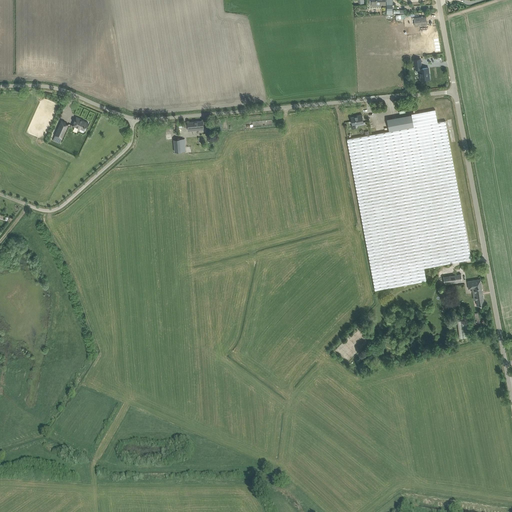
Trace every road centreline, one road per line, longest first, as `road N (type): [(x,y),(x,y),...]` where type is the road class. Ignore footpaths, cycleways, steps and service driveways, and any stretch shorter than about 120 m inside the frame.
road 1 (unclassified): [(455,91),(133,118)]
road 2 (unclassified): [(511,399),(455,91)]
road 3 (unclassified): [(133,118),(128,145),(58,208),(0,194)]
road 4 (unclassified): [(133,118),(47,86),(0,86)]
